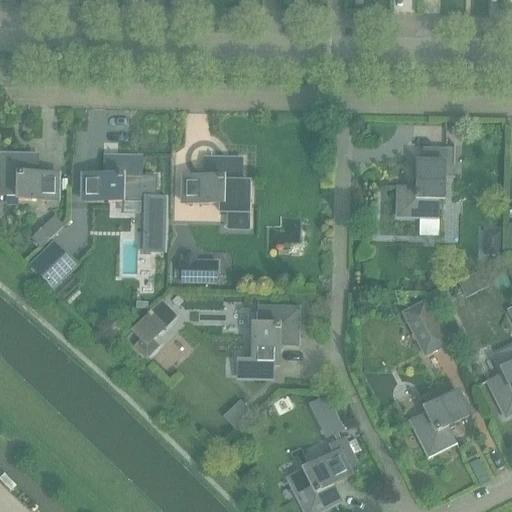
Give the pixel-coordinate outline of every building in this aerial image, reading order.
[(439,201),(444,201),(444,178),(454,179),(455,146),(454,146),(454,150),(425,150),(425,151),(428,151),(427,165),(417,164),(417,188),(393,188),(393,189),(398,189),(398,219),(420,219),(419,238),(438,238),(439,201)] [(0,155),(0,179),(0,197),(18,198),(18,202),(55,203),(56,175),(31,174),(32,151),(30,151),(30,156),(0,155)] [(85,197),(85,203),(122,204),(122,200),(122,199),(143,199),(143,216),(142,253),(165,253),(166,199),(156,199),(157,178),(141,177),(141,158),(131,158),(112,158),(112,153),(111,153),(110,158),(110,176),(103,176),(86,176),(85,197)] [(185,205),(220,206),(220,215),(227,215),(248,215),(249,184),(241,184),(242,160),(231,160),(212,160),(212,155),(211,155),(210,160),(210,178),(203,178),(186,178),(185,205)] [(42,249),(49,242),(52,244),(54,246),(55,245),(64,237),(59,232),(64,227),(55,218),(33,240),(42,249)] [(78,268),(55,245),(54,246),(52,244),(29,267),(54,292),(78,268)] [(181,286),(212,287),(218,287),(218,263),(197,262),(197,258),(182,257),(181,286)] [(426,301),(401,314),(425,359),(449,347),(426,301)] [(175,323),(221,323),(220,307),(175,307),(175,323)] [(280,341),(298,341),(303,341),(303,340),(298,340),(299,310),(257,309),(257,314),(248,313),(248,327),(253,328),(252,361),(237,361),(237,379),(272,380),(272,364),(278,364),(278,365),(279,365),(280,341)] [(150,315),(132,334),(141,343),(136,349),(147,360),(159,349),(153,343),(165,330),(150,315)] [(511,364),(501,370),(503,374),(487,383),(497,402),(506,420),(511,416),(511,364)] [(439,370),(438,385),(450,386),(452,372),(439,370)] [(469,417),(460,400),(457,393),(424,409),(426,413),(406,424),(406,425),(411,423),(429,459),(455,445),(458,449),(459,449),(448,428),(469,417)] [(309,407),(310,408),(312,407),(328,438),(333,436),(333,437),(345,431),(344,429),(342,430),(326,399),(327,399),(326,398),(309,407)] [(240,402),(223,419),(234,431),(251,414),(240,402)] [(338,510),(336,506),(327,489),(349,478),(349,477),(348,478),(344,469),(356,463),(353,457),(347,445),(344,440),(328,448),(333,456),(319,463),(304,471),(306,475),(289,483),(304,511),(323,511),(335,506),(337,511),(338,510)] [(355,441),(347,445),(353,457),(361,453),(355,441)]
